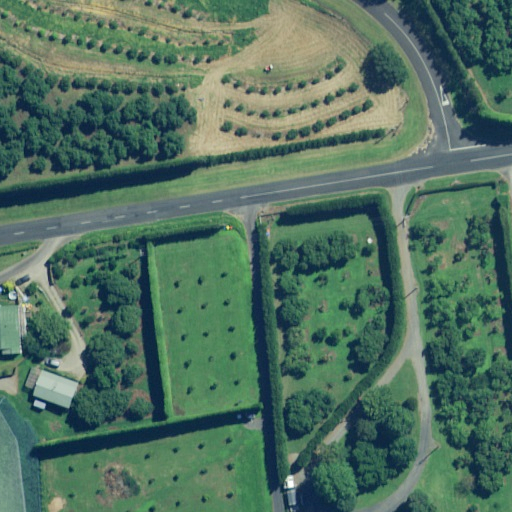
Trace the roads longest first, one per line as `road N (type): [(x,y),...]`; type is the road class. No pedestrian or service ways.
road 1 (unclassified): [(0,236),(453,164)]
road 2 (unknown): [(403,172),(421,439),(390,489),(354,511)]
road 3 (unknown): [(311,511),(293,488),(295,463),(410,329)]
road 4 (unclassified): [(453,164),(431,76),(408,37),(367,0)]
